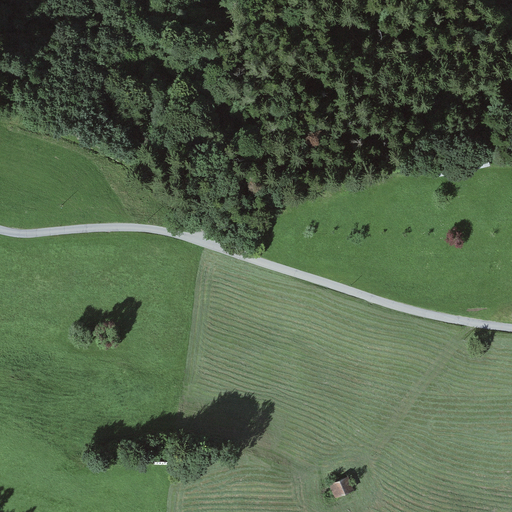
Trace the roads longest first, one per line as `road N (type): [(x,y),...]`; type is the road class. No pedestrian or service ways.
road 1 (unclassified): [(511,328),(424,316),(184,234),(0,231)]
road 2 (track): [(0,251),(177,256),(208,243)]
